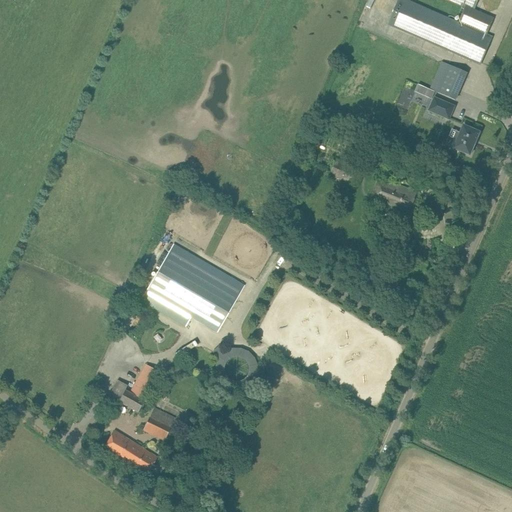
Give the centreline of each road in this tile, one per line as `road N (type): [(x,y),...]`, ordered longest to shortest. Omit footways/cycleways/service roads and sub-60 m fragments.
road 1 (unclassified): [(358,511),(511,153)]
road 2 (unknown): [(69,449),(164,236)]
road 3 (unclassified): [(165,511),(0,398)]
